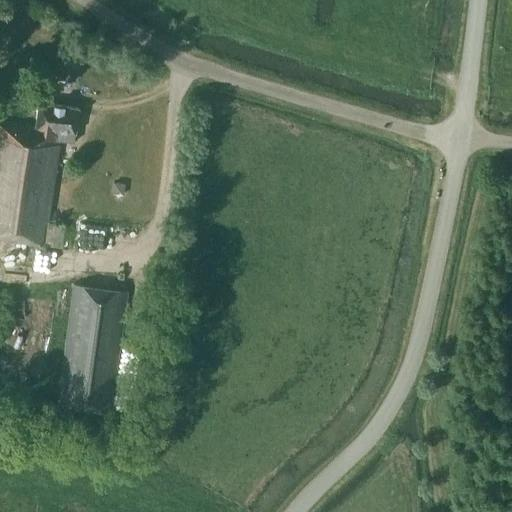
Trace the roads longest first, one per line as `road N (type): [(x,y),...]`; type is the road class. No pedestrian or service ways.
road 1 (unclassified): [(299,511),(357,459),(399,396),(420,343),(461,136)]
road 2 (unclassified): [(461,136),(167,54)]
road 3 (unclassified): [(461,136),(476,0)]
